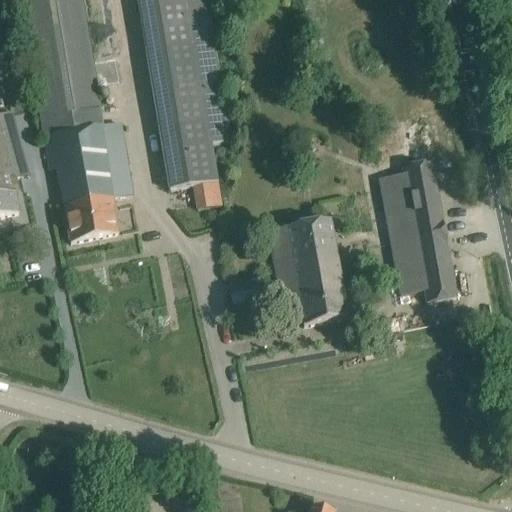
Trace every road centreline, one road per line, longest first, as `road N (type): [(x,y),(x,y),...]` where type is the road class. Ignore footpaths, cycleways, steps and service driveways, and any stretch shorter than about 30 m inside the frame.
road 1 (tertiary): [(451,511),(0,394)]
road 2 (unclassified): [(511,238),(461,0)]
